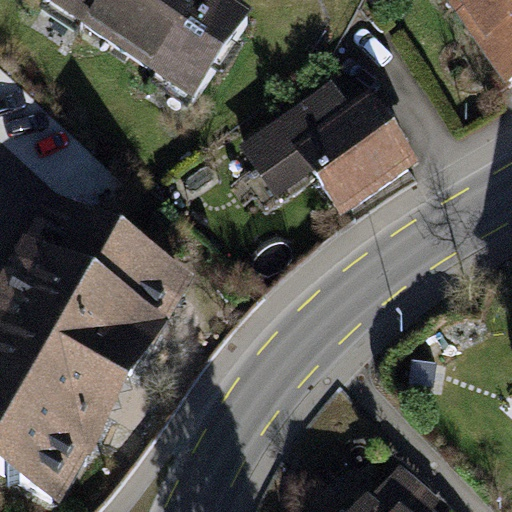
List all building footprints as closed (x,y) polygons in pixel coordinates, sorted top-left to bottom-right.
[(254,3),(247,0),(40,0),(197,96),(254,3)] [(511,0),(416,0),(490,117),(511,103),(511,0)] [(340,81),(237,145),(276,206),(316,181),(338,215),(421,162),(376,92),(355,105),(340,81)] [(171,286),(51,219),(0,309),(0,472),(50,501),(171,286)] [(442,504),(399,466),(357,511),(435,511),(442,504)]
